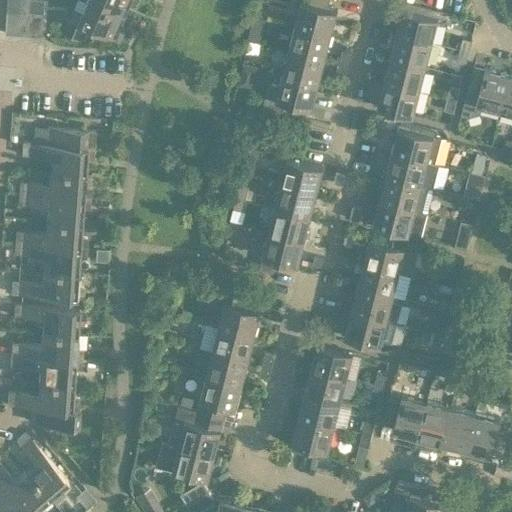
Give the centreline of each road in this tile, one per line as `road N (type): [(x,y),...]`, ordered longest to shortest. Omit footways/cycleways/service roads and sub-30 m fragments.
road 1 (residential): [(472,511),(480,482),(392,459),(347,491),(255,468),(308,272),(327,277),(336,238)]
road 2 (residential): [(346,198),(354,163),(334,158),(370,0)]
road 3 (unclassified): [(133,80),(40,73),(36,53),(11,51)]
road 4 (residential): [(0,184),(11,51)]
